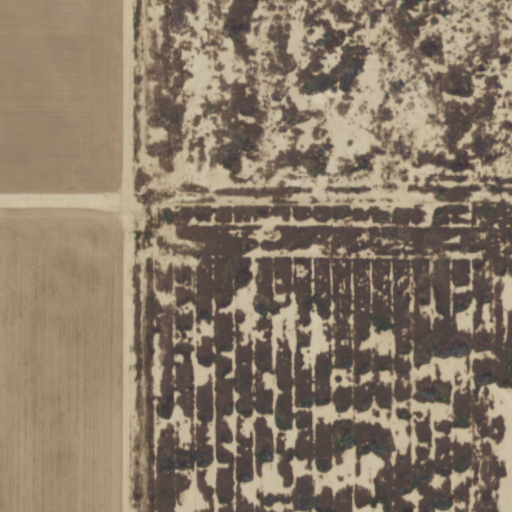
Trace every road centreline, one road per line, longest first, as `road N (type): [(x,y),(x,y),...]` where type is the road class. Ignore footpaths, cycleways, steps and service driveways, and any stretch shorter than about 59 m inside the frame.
road 1 (track): [(511,195),(136,206)]
road 2 (track): [(136,206),(136,511)]
road 3 (track): [(136,206),(134,0)]
road 4 (track): [(0,204),(136,206)]
